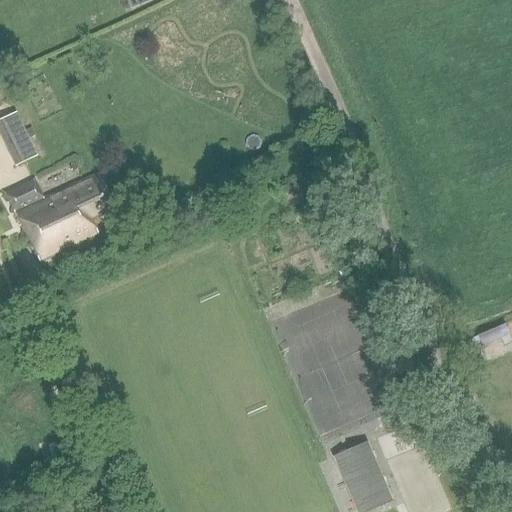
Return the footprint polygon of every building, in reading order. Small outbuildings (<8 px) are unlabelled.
[(14,112),(0,119),(0,141),(13,166),(36,153),(27,138),(33,135),(29,128),(24,131),(14,112)] [(114,210),(97,175),(43,201),(33,181),(5,194),(39,265),(98,236),(90,221),(114,210)] [(248,203),(235,209),(240,221),(253,215),(248,203)] [(504,325),(477,337),(481,347),(509,335),(504,325)] [(371,511),(392,503),(367,444),(334,459),(356,511),(371,511)]
